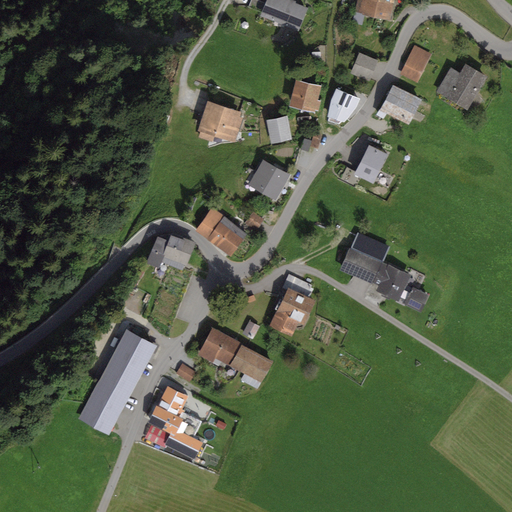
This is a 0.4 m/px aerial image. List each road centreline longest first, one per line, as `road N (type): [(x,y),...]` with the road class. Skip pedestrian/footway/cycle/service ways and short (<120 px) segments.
road 1 (residential): [(511,42),(430,2),(410,15),(379,109),(321,161),(268,252),(244,273)]
road 2 (track): [(233,273),(242,290),(253,292),(289,266),(312,270),(511,400)]
road 3 (tertiary): [(244,273),(223,273),(193,228),(175,218),(154,223),(58,315),(0,353)]
road 4 (track): [(223,273),(174,339),(98,511)]
road 5 (unknown): [(341,0),(321,161)]
